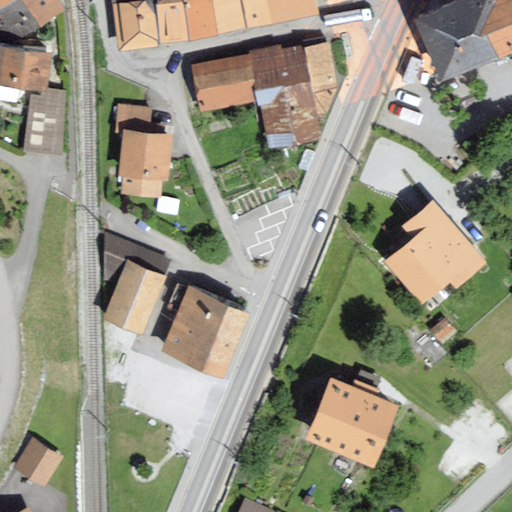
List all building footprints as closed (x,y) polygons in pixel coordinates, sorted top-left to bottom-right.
[(56,0),(0,0),(0,27),(4,34),(56,0)] [(167,43),(160,0),(119,0),(126,48),(167,43)] [(251,29),(243,0),(160,0),(167,43),(251,29)] [(277,0),(243,0),(251,29),(282,20),(277,0)] [(315,12),(311,0),(277,0),(282,20),(315,12)] [(441,78),(511,49),(511,0),(463,0),(416,19),(441,78)] [(52,55),(0,43),(0,78),(44,88),(52,55)] [(329,44),(305,50),(320,117),(328,115),(338,90),(329,44)] [(305,50),(252,59),(258,98),(268,148),(320,140),(320,117),(305,50)] [(252,59),(196,68),(202,107),(258,98),(252,59)] [(172,128),(128,127),(126,172),(170,174),(172,128)] [(482,260),(435,204),(412,223),(419,231),(389,255),(430,304),(482,260)] [(109,229),(105,241),(140,254),(144,242),(109,229)] [(143,329),(166,271),(132,258),(109,316),(143,329)] [(246,307),(194,286),(167,350),(220,372),(246,307)] [(398,403),(335,380),(316,431),(379,454),(398,403)] [(64,458),(34,438),(15,469),(44,489),(64,458)] [(277,511),(247,499),(241,511),(277,511)]
